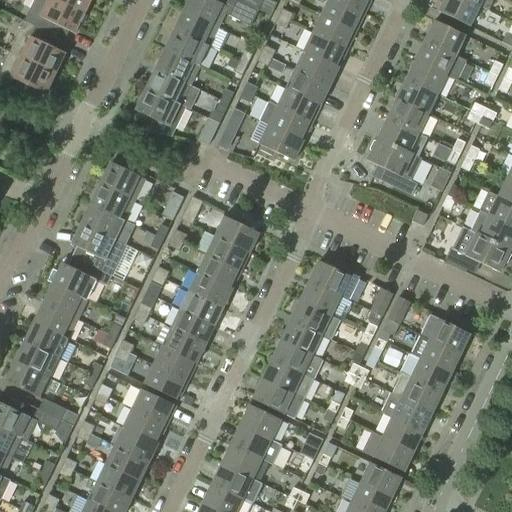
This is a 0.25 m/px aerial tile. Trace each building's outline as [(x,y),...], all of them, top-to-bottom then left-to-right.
[(84,14),(55,0),(34,0),(24,22),(58,39),(63,29),(74,34),(84,14)] [(55,0),(84,14),(90,0),(55,0)] [(250,27),(258,10),(235,0),(219,0),(218,3),(212,0),(191,0),(190,2),(186,6),(183,11),(218,27),(224,15),(250,27)] [(235,0),(258,10),(262,0),(235,0)] [(262,0),(258,10),(270,16),(276,4),(268,0),(262,0)] [(337,0),(328,0),(321,15),(356,32),(365,13),(337,0)] [(337,0),(365,13),(370,0),(337,0)] [(469,27),(479,6),(466,0),(443,0),(438,12),(469,27)] [(282,10),(278,17),(289,22),(293,15),(282,10)] [(181,22),(176,31),(208,47),(218,27),(183,11),(181,16),(181,22)] [(312,33),(347,50),(356,32),(321,15),(312,33)] [(278,17),(274,25),(285,31),(289,22),(278,17)] [(434,21),(424,41),(455,56),(465,36),(434,21)] [(24,22),(9,52),(55,74),(65,54),(54,48),(58,39),(24,22)] [(168,45),(165,50),(199,66),(208,47),(176,31),(172,41),(168,45)] [(312,33),(303,52),(338,68),(347,50),(312,33)] [(415,61),(446,76),(456,81),(466,61),(455,56),(424,41),(415,61)] [(264,46),(261,54),(272,59),(275,52),(264,46)] [(190,86),(199,66),(165,50),(163,55),(162,61),(158,70),(190,86)] [(244,51),(239,61),(247,65),(252,55),(244,51)] [(55,74),(9,52),(2,68),(1,71),(1,74),(2,78),(0,82),(0,85),(29,99),(34,89),(45,95),(55,74)] [(295,70),(329,87),(338,68),(303,52),(295,70)] [(485,80),(495,56),(486,53),(476,76),(485,80)] [(261,54),(256,62),(267,67),(272,59),(261,54)] [(235,70),(239,61),(230,58),(226,66),(235,70)] [(239,61),(235,70),(233,73),(242,77),(247,65),(239,61)] [(415,61),(405,80),(436,95),(446,76),(415,61)] [(494,62),(489,73),(497,76),(502,66),(494,62)] [(511,70),(508,69),(503,79),(511,83),(511,81),(511,70)] [(147,86),(146,88),(190,110),(199,91),(189,86),(190,86),(158,70),(153,80),(150,83),(147,86)] [(295,70),(286,88),(320,105),(329,87),(295,70)] [(484,84),(492,88),(497,76),(489,73),(484,84)] [(503,79),(498,91),(506,95),(511,83),(503,79)] [(405,80),(396,100),(427,114),(436,95),(405,80)] [(257,88),(246,83),(243,90),(254,96),(257,88)] [(186,108),(146,88),(144,92),(144,96),(144,100),(138,112),(147,117),(141,129),(172,137),(186,108)] [(277,107),(312,123),(320,105),(286,88),(277,107)] [(225,90),(220,100),(229,104),(233,94),(225,90)] [(254,96),(243,90),(239,99),(250,104),(254,96)] [(229,104),(220,100),(215,112),(223,116),(229,104)] [(417,134),(427,114),(396,100),(387,119),(417,134)] [(268,125),(303,142),(312,123),(277,107),(268,102),(259,121),(268,125)] [(481,117),(485,109),(474,104),(470,111),(481,117)] [(245,114),(234,109),(222,133),(233,138),(245,114)] [(485,109),(481,117),(493,122),(496,114),(485,109)] [(466,120),(477,125),(481,117),(470,111),(466,120)] [(477,125),(480,127),(488,131),(493,122),(481,117),(477,125)] [(197,141),(208,146),(219,124),(208,118),(197,141)] [(377,139),(408,153),(409,152),(417,134),(387,119),(377,139)] [(274,152),(293,161),(303,142),(268,125),(259,145),(261,146),(259,150),(271,156),(274,152)] [(412,154),(409,152),(408,153),(377,139),(376,140),(373,141),(368,150),(370,153),(366,161),(377,166),(372,177),(411,196),(416,184),(410,182),(421,160),(412,155),(412,154)] [(457,140),(452,150),(460,154),(465,144),(457,140)] [(471,146),(466,157),(474,161),(479,150),(471,146)] [(446,162),(454,166),(460,154),(452,150),(446,162)] [(466,157),(460,168),(468,172),(474,161),(466,157)] [(113,164),(107,176),(102,180),(99,185),(134,202),(145,179),(113,164)] [(511,179),(508,177),(498,196),(511,202),(511,179)] [(92,206),(124,221),(134,202),(99,185),(98,191),(97,196),(92,206)] [(452,185),(447,196),(455,200),(460,189),(452,185)] [(183,198),(172,193),(162,215),(172,220),(183,198)] [(450,211),(455,200),(447,196),(442,207),(450,211)] [(511,227),(511,202),(498,196),(489,216),(511,227)] [(191,225),(202,202),(191,197),(181,220),(191,225)] [(92,206),(88,215),(85,218),(82,222),(81,224),(115,241),(124,245),(134,226),(124,221),(92,206)] [(427,216),(416,211),(411,221),(422,227),(427,216)] [(511,246),(511,227),(489,216),(480,212),(470,232),(510,250),(511,246)] [(224,217),(215,237),(249,253),(259,234),(239,224),(241,221),(228,215),(226,218),(224,217)] [(124,245),(115,241),(81,224),(79,228),(79,231),(78,235),(73,245),(84,251),(80,260),(112,276),(126,246),(124,245)] [(155,236),(163,240),(168,230),(160,226),(155,236)] [(193,266),(207,231),(195,226),(181,261),(193,266)] [(510,250),(470,232),(462,227),(451,250),(450,249),(444,260),(466,270),(471,259),(499,273),(503,264),(507,264),(511,255),(509,252),(510,250)] [(186,236),(175,231),(171,239),(183,244),(186,236)] [(155,236),(149,247),(158,251),(163,240),(155,236)] [(240,272),(249,253),(215,237),(206,255),(240,272)] [(179,252),(183,244),(171,239),(168,247),(179,252)] [(231,290),(240,272),(206,255),(197,273),(231,290)] [(80,260),(75,270),(64,265),(59,275),(57,276),(56,278),(53,282),(52,284),(86,300),(95,282),(106,287),(111,276),(113,277),(111,276),(112,276),(80,260)] [(308,282),(339,297),(348,301),(360,278),(350,273),(349,276),(318,261),(308,282)] [(154,275),(165,281),(169,273),(158,268),(154,275)] [(223,308),(231,290),(197,273),(188,292),(223,308)] [(161,289),(165,281),(154,275),(150,283),(161,289)] [(473,275),(469,284),(488,291),(491,282),(473,275)] [(308,282),(299,301),(330,316),(339,297),(308,282)] [(45,305),(77,320),(86,300),(52,284),(50,289),(50,295),(45,305)] [(381,289),(370,311),(382,316),(392,295),(381,289)] [(214,327),(223,308),(188,292),(179,310),(214,327)] [(399,324),(409,303),(398,298),(387,319),(399,324)] [(339,321),(330,316),(299,301),(290,321),(321,336),(330,340),(339,321)] [(151,310),(140,304),(136,312),(147,318),(151,310)] [(45,305),(40,314),(36,318),(33,323),(68,339),(77,320),(45,305)] [(179,310),(170,329),(205,345),(214,327),(179,310)] [(143,325),(147,318),(136,312),(132,320),(143,325)] [(382,330),(378,339),(386,343),(390,334),(393,336),(399,324),(387,319),(382,330)] [(439,319),(429,340),(460,355),(470,334),(439,319)] [(311,355),(321,336),(290,321),(280,340),(311,355)] [(26,343),(58,359),(68,339),(33,323),(31,328),(31,334),(26,343)] [(116,339),(121,328),(113,324),(107,335),(116,339)] [(376,328),(369,324),(364,333),(372,336),(376,328)] [(196,363),(205,345),(170,329),(162,347),(196,363)] [(364,333),(360,342),(367,346),(372,336),(364,333)] [(110,350),(116,339),(107,335),(102,346),(110,350)] [(460,355),(429,340),(420,336),(411,355),(451,374),(460,355)] [(378,339),(373,349),(381,353),(386,343),(378,339)] [(280,340),(271,360),(313,380),(322,361),(311,355),(280,340)] [(119,349),(130,354),(133,346),(122,341),(119,349)] [(26,343),(22,353),(18,357),(15,362),(49,378),(58,359),(26,343)] [(162,347),(153,365),(187,382),(196,363),(162,347)] [(126,362),(130,354),(119,349),(115,357),(126,362)] [(451,374),(411,355),(409,354),(400,374),(401,375),(441,394),(451,374)] [(261,380),(292,395),(303,400),(313,380),(271,360),(261,380)] [(39,398),(49,378),(15,362),(13,367),(12,373),(7,383),(39,398)] [(89,373),(97,377),(102,367),(94,363),(89,373)] [(353,364),(348,373),(356,377),(361,368),(353,364)] [(178,401),(187,382),(153,365),(143,384),(178,401)] [(361,368),(356,377),(364,381),(369,372),(361,368)] [(91,389),(97,377),(89,373),(83,385),(91,389)] [(344,382),(352,386),(356,377),(348,373),(344,382)] [(401,375),(392,394),(432,413),(441,394),(401,375)] [(356,377),(352,386),(360,390),(364,381),(356,377)] [(283,414),(292,395),(261,380),(252,400),(283,414)] [(97,393),(109,398),(112,390),(101,385),(97,393)] [(141,390),(131,409),(166,426),(175,406),(141,390)] [(105,406),(109,398),(97,393),(94,400),(105,406)] [(432,413),(392,394),(390,393),(381,413),(391,418),(422,433),(432,413)] [(43,399),(38,410),(61,420),(66,410),(43,399)] [(331,402),(327,411),(335,415),(339,406),(331,402)] [(0,427),(11,433),(20,438),(28,441),(37,423),(33,421),(34,420),(30,418),(23,415),(0,403),(0,427)] [(55,432),(61,420),(38,410),(28,405),(23,415),(30,418),(34,420),(33,421),(37,423),(55,432)] [(239,426),(253,433),(270,441),(280,420),(249,405),(239,426)] [(345,408),(340,418),(348,421),(353,412),(345,408)] [(157,444),(166,426),(131,409),(122,428),(157,444)] [(335,415),(327,411),(322,420),(330,424),(335,415)] [(340,418),(336,427),(344,430),(348,421),(340,418)] [(391,418),(382,438),(413,453),(422,433),(391,418)] [(80,430),(91,435),(95,427),(84,421),(80,430)] [(270,441),(253,433),(239,426),(230,445),(261,460),(270,441)] [(0,452),(11,457),(20,438),(0,427),(0,452)] [(122,428),(114,446),(148,463),(157,444),(122,428)] [(87,443),(91,435),(80,430),(76,437),(87,443)] [(413,453),(382,438),(371,433),(362,452),(404,472),(413,453)] [(230,445),(221,465),(251,479),(261,460),(230,445)] [(139,481),(148,463),(114,446),(105,465),(139,481)] [(304,458),(312,461),(317,452),(309,448),(304,458)] [(0,475),(1,477),(11,457),(0,452),(0,475)] [(331,459),(322,455),(318,464),(326,468),(331,459)] [(62,466),(73,472),(77,464),(66,458),(62,466)] [(304,458),(300,466),(308,470),(312,461),(304,458)] [(41,472),(50,476),(55,466),(46,462),(41,472)] [(370,463),(360,484),(391,499),(401,478),(370,463)] [(313,473),(322,477),(326,468),(318,464),(313,473)] [(131,499),(139,481),(105,465),(96,483),(131,499)] [(242,499),(253,504),(262,484),(251,479),(221,465),(211,484),(242,499)] [(69,480),(73,472),(62,466),(58,474),(69,480)] [(36,483),(44,487),(50,476),(41,472),(36,483)] [(110,511),(124,511),(131,499),(96,483),(87,501),(110,511)] [(248,511),(253,504),(242,499),(211,484),(202,503),(220,511),(248,511)] [(360,484),(351,503),(368,511),(384,511),(391,499),(360,484)] [(301,492),(299,491),(293,488),(288,497),(297,501),(301,492)] [(301,492),(297,501),(305,505),(309,496),(301,492)] [(44,503),(55,508),(59,501),(48,495),(44,503)] [(284,506),(292,510),(297,501),(288,497),(284,506)] [(110,511),(87,501),(81,511),(110,511)] [(292,510),(295,511),(296,511),(301,511),(305,505),(297,501),(292,510)] [(31,511),(34,507),(23,502),(20,509),(25,511),(31,511)] [(42,511),(53,511),(55,508),(44,503),(40,511),(42,511)] [(197,511),(220,511),(202,503),(197,511)] [(368,511),(351,503),(346,511),(368,511)]
